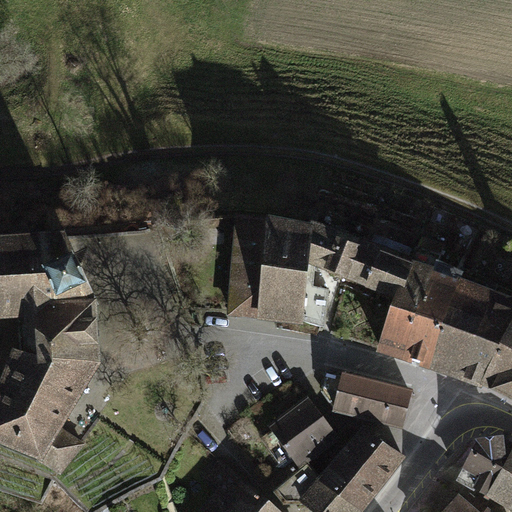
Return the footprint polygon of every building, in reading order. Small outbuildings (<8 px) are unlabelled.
[(277,319),(303,322),(307,261),(311,219),(266,210),(265,212),(235,210),(227,314),(263,318),(277,319)] [(307,261),(393,293),(406,254),(311,216),(311,219),(307,261)] [(0,231),(0,316),(25,315),(51,299),(98,296),(84,268),(70,240),(64,227),(0,231)] [(402,356),(432,264),(406,254),(393,293),(376,348),(389,352),(402,356)] [(432,264),(402,356),(414,360),(429,365),(460,274),(432,264)] [(511,293),(460,274),(429,365),(480,385),(511,317),(511,293)] [(56,474),(60,477),(87,443),(82,440),(61,428),(93,381),(102,369),(98,296),(51,299),(25,315),(26,339),(37,338),(38,351),(14,346),(10,356),(0,377),(0,443),(38,460),(56,474)] [(511,317),(480,385),(511,400),(511,317)] [(414,388),(343,371),(333,412),(404,428),(414,388)] [(339,437),(308,397),(269,426),(300,467),(339,437)] [(361,423),(319,477),(360,510),(362,511),(405,458),(361,423)] [(504,432),(476,435),(476,439),(456,477),(486,494),(503,465),(511,448),(511,439),(504,435),(504,432)] [(511,448),(503,465),(511,470),(511,448)] [(277,511),(221,461),(206,479),(218,490),(198,511),(277,511)] [(511,508),(511,470),(503,465),(486,494),(511,508)] [(314,511),(358,511),(360,510),(319,477),(300,501),(314,511)] [(458,491),(443,510),(445,511),(494,511),(470,492),(466,497),(458,491)]
